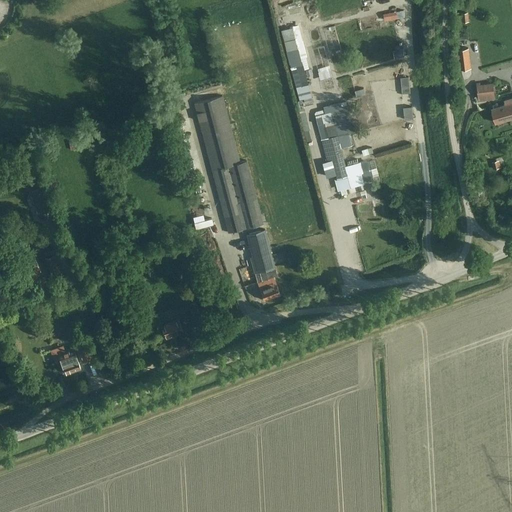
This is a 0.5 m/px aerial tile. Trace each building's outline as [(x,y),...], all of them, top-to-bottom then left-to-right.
[(297,0),(293,0),(286,2),(292,23),(303,20),(297,0)] [(403,10),(396,12),(397,18),(405,16),(403,10)] [(468,48),(458,49),(460,69),(461,69),(470,67),(468,48)] [(296,65),(291,66),(299,100),(304,99),(305,105),(313,103),(308,85),(302,86),(296,65)] [(479,83),(477,83),(479,96),(494,94),(493,83),(479,85),(479,83)] [(199,101),(195,102),(228,231),(245,227),(263,222),(247,159),(240,161),(222,95),(199,101)] [(511,98),(503,101),(504,105),(497,107),(497,105),(493,106),(494,108),(491,109),(495,122),(511,117),(511,98)] [(333,120),(318,124),(328,160),(333,158),(338,177),(348,174),(338,135),(333,120)] [(42,187),(30,191),(39,218),(51,214),(42,187)] [(336,213),(337,213),(341,224),(349,222),(341,194),(331,197),(336,213)] [(210,204),(202,206),(204,214),(212,212),(210,204)] [(265,229),(247,234),(252,255),(250,256),(256,281),(257,281),(263,300),(280,294),(273,275),(276,274),(269,247),(265,229)] [(50,275),(59,271),(54,255),(44,258),(50,275)] [(158,311),(152,314),(157,327),(161,326),(165,338),(183,332),(179,322),(193,317),(188,303),(176,307),(177,308),(173,309),(170,308),(158,312),(158,311)] [(128,346),(139,342),(132,324),(121,328),(128,346)] [(86,343),(58,353),(65,373),(81,368),(78,361),(91,357),(96,355),(91,341),(86,343)]
